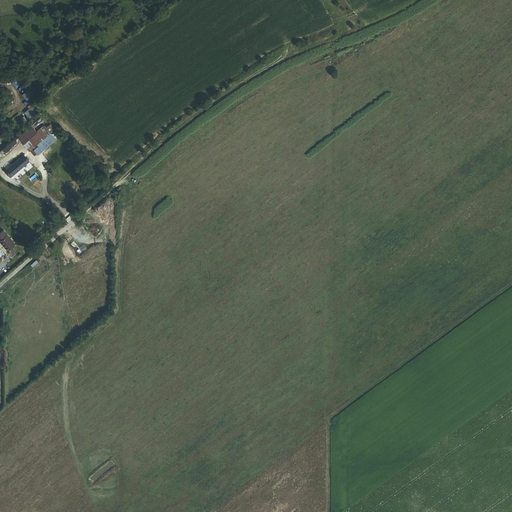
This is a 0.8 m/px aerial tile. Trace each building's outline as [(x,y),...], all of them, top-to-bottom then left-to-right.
[(40,128),(24,145),(31,152),(44,138),(41,136),(45,132),(40,128)] [(42,150),(54,142),(50,137),(38,145),(42,150)] [(7,152),(18,143),(15,139),(4,148),(7,152)] [(13,175),(29,161),(23,155),(7,169),(13,175)] [(21,175),(32,165),(29,161),(13,175),(15,178),(21,175)] [(15,244),(4,231),(0,234),(0,241),(8,251),(15,244)]
